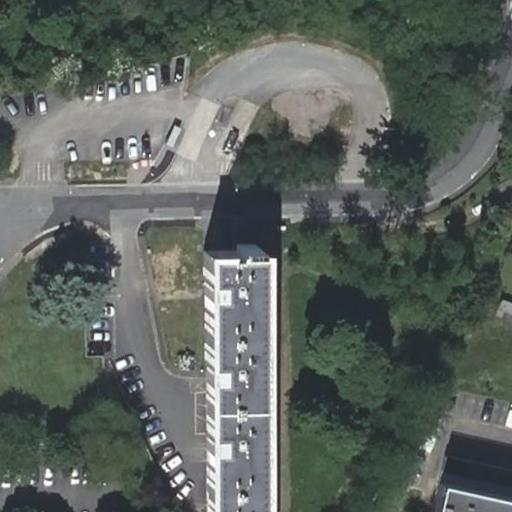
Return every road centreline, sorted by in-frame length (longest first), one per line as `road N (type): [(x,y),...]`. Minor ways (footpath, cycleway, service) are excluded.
road 1 (residential): [(119,203),(358,203),(435,180),(462,162),(487,129),(511,60)]
road 2 (residential): [(119,203),(129,321),(186,439)]
